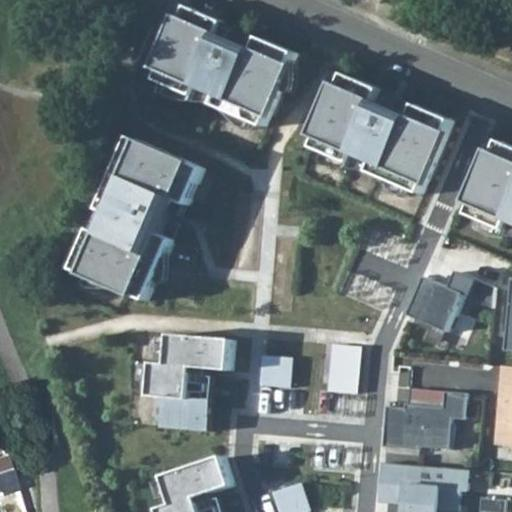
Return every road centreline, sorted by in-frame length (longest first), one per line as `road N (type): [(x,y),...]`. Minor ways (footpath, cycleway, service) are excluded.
road 1 (residential): [(367,435),(374,350),(487,89)]
road 2 (residential): [(279,0),(487,89)]
road 3 (residential): [(367,435),(241,427),(238,453),(257,511)]
